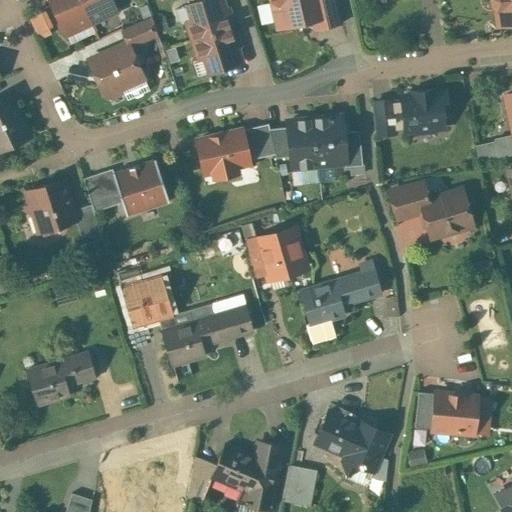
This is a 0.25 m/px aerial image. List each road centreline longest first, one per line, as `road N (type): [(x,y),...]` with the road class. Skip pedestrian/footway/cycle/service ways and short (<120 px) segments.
road 1 (residential): [(73,150),(191,108),(266,96),(358,65),(511,51)]
road 2 (residential): [(410,344),(0,467)]
road 3 (residential): [(73,150),(0,0)]
